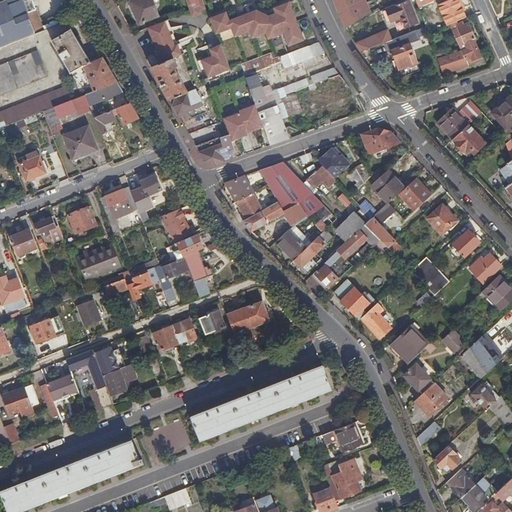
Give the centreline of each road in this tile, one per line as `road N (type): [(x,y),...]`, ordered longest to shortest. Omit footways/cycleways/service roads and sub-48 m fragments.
road 1 (residential): [(0,467),(338,333)]
road 2 (residential): [(339,402),(59,511)]
road 3 (residential): [(0,377),(275,274)]
road 4 (residential): [(197,182),(391,112)]
road 5 (residential): [(176,146),(0,216)]
road 6 (tertiary): [(338,333),(376,387),(418,488)]
road 7 (residential): [(511,239),(391,112)]
road 8 (tertiary): [(92,0),(176,146)]
road 9 (residential): [(391,112),(342,52),(317,0)]
road 10 (residential): [(391,112),(511,70)]
road 11 (tertiary): [(197,182),(235,237),(275,274)]
